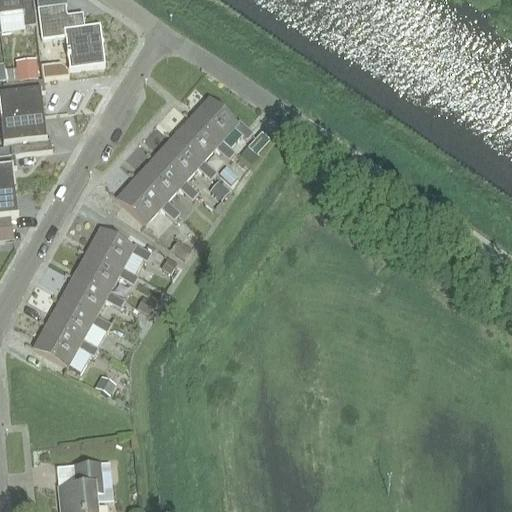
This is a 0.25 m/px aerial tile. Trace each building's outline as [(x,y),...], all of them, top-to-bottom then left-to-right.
[(35,30),(31,0),(0,0),(0,23),(24,20),(24,22),(22,22),(24,31),(35,30)] [(69,75),(105,70),(99,30),(84,32),(82,18),(66,20),(65,9),(37,13),(41,44),(64,41),(68,73),(69,75)] [(36,62),(15,65),(17,85),(38,83),(36,62)] [(60,66),(41,69),(43,83),(69,80),(69,75),(68,73),(60,66)] [(4,100),(0,100),(0,120),(1,126),(43,121),(40,97),(45,97),(43,85),(3,90),(4,100)] [(239,125),(236,128),(209,103),(190,123),(219,149),(221,146),(221,145),(233,132),(247,144),(253,137),(239,125)] [(43,121),(1,126),(4,151),(10,150),(11,160),(15,160),(52,156),(50,144),(46,145),(43,121)] [(190,123),(172,143),(201,169),(203,166),(215,153),(228,165),(235,158),(221,146),(219,149),(190,123)] [(261,136),(248,150),(258,158),(271,144),(261,136)] [(172,143),(154,163),(183,189),(185,187),(197,174),(210,185),(217,178),(203,166),(201,169),(172,143)] [(259,159),(258,158),(248,150),(241,159),(251,168),(259,159)] [(0,198),(15,197),(12,172),(16,172),(15,160),(11,160),(0,161),(0,198)] [(154,163),(136,183),(165,209),(167,207),(179,194),(191,205),(198,198),(185,187),(183,189),(154,163)] [(231,176),(225,183),(231,188),(237,181),(231,176)] [(165,209),(136,183),(116,205),(145,231),(160,214),(173,225),(180,218),(167,207),(165,209)] [(211,195),(223,205),(233,192),(221,183),(211,195)] [(0,232),(12,231),(10,222),(17,221),(15,197),(0,198),(0,232)] [(100,234),(87,258),(120,277),(122,273),(131,258),(146,267),(151,258),(134,249),(132,252),(100,234)] [(171,255),(184,264),(191,253),(178,244),(171,255)] [(87,258),(74,282),(107,300),(109,297),(118,282),(133,290),(138,282),(122,273),(120,277),(87,258)] [(168,263),(161,273),(170,279),(177,269),(168,263)] [(74,282),(60,305),(94,324),(96,321),(105,306),(120,314),(124,306),(109,297),(107,300),(74,282)] [(144,302),(138,313),(151,319),(156,308),(144,302)] [(60,305),(47,329),(81,348),(83,345),(91,330),(106,338),(111,330),(96,321),(94,324),(60,305)] [(47,329),(33,354),(67,373),(78,353),(93,362),(98,353),(83,345),(81,348),(47,329)] [(101,381),(95,392),(110,400),(116,388),(101,381)] [(75,490),(58,492),(59,511),(96,511),(96,509),(96,500),(103,499),(101,480),(109,479),(108,467),(74,471),(75,490)]
